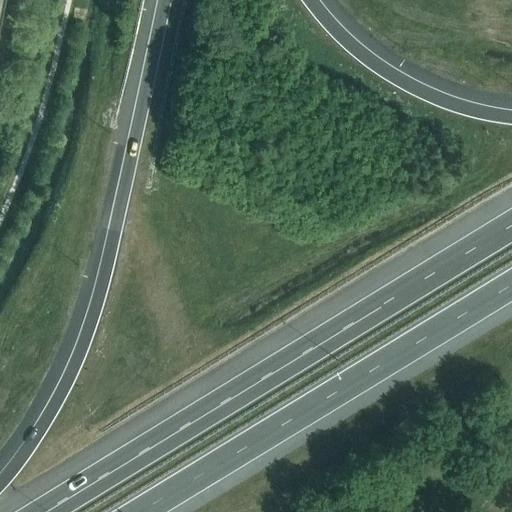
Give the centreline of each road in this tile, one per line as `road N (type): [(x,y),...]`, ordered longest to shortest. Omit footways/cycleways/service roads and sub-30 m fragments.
road 1 (motorway): [(511,226),(43,511)]
road 2 (motorway): [(162,0),(80,341),(28,443),(0,478)]
road 3 (motorway): [(143,511),(511,286)]
road 4 (motorway): [(511,115),(436,99),(367,62),(308,0)]
